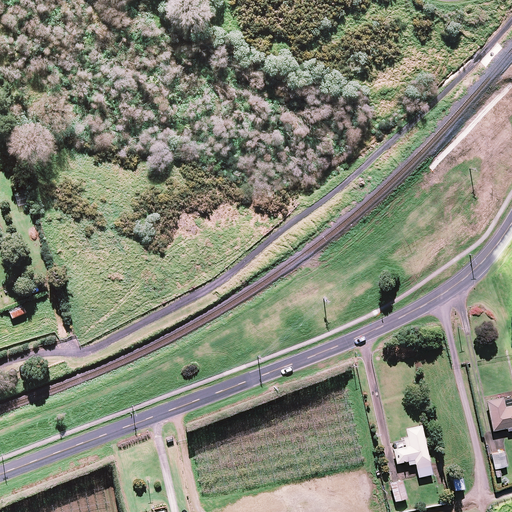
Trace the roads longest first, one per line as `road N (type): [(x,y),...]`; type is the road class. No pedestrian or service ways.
road 1 (residential): [(511,21),(357,173),(216,283),(84,353),(0,365)]
road 2 (tertiary): [(0,473),(393,321),(475,270),(511,222)]
